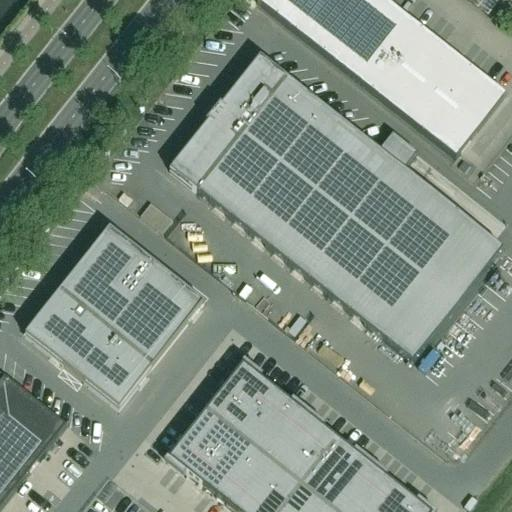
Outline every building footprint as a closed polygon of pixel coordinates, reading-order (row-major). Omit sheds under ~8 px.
[(378,0),(261,0),(256,6),(455,163),(505,99),(378,0)] [(207,126),(200,135),(168,175),(412,367),(502,254),(404,173),(416,158),(392,138),(378,153),(259,61),(221,109),(219,107),(217,109),(219,111),(208,125),(206,123),(205,125),(207,126)] [(203,306),(108,232),(24,339),(119,414),(203,306)] [(233,376),(235,377),(175,453),(174,452),(164,464),(182,479),(185,476),(230,511),(431,511),(417,501),(415,505),(385,481),(387,477),(355,452),(352,455),(322,431),(325,428),(292,402),(289,406),(259,382),(262,378),(243,363),(233,376)] [(0,510),(65,429),(0,376),(0,510)]
